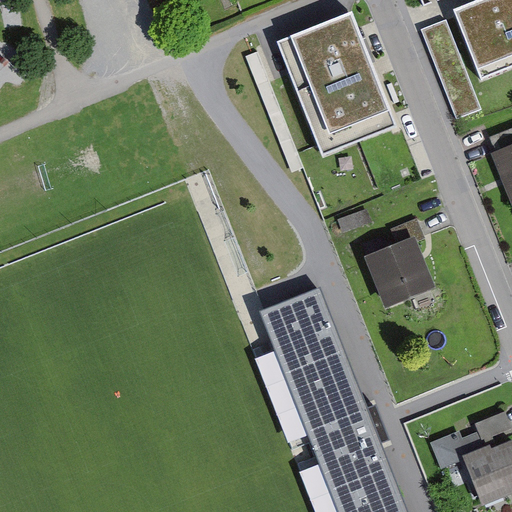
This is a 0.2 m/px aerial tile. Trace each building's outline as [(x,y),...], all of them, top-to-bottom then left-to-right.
[(326,166),(409,130),(364,0),(349,0),(273,31),(326,166)] [(484,78),(511,67),(511,0),(480,0),(457,10),(484,78)] [(452,19),(425,30),(460,119),(487,109),(452,19)] [(262,51),(249,56),(297,176),(310,172),(262,51)] [(511,147),(495,155),(511,196),(511,147)] [(423,218),(395,228),(403,247),(418,241),(418,242),(431,238),(426,226),(423,218)] [(403,247),(372,259),(391,306),(437,288),(418,242),(418,241),(403,247)] [(408,511),(376,427),(322,286),(263,308),(341,511),(408,511)] [(447,466),(464,459),(466,462),(501,447),(496,436),(511,428),(511,414),(511,412),(481,424),(484,432),(466,439),(463,432),(437,443),(447,466)] [(511,493),(511,442),(501,447),(466,462),(484,506),(511,493)]
